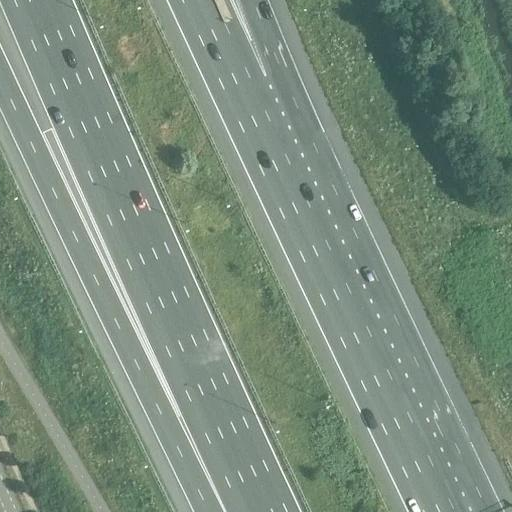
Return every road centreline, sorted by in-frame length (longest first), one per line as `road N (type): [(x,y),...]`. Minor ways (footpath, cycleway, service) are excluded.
road 1 (motorway): [(37,0),(249,511)]
road 2 (motorway): [(0,74),(29,140),(247,511)]
road 3 (motorway): [(445,511),(243,84)]
